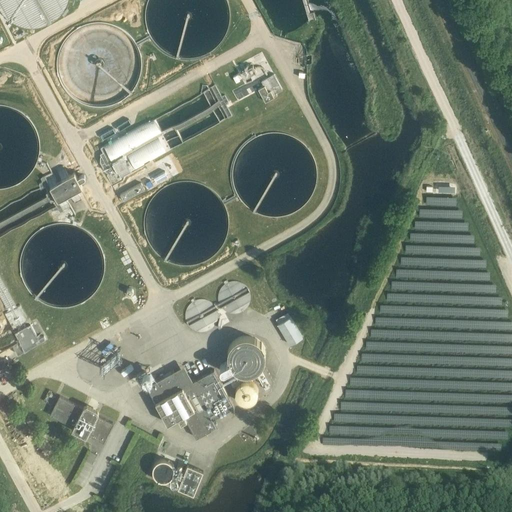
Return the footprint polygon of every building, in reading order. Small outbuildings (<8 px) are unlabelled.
[(0,0),(10,17),(12,8),(25,6),(26,2),(33,3),(32,6),(40,7),(41,11),(45,12),(52,8),(63,6),(64,0),(0,0)] [(246,66),(244,67),(245,69),(240,72),(243,78),(256,71),(253,66),(247,68),(246,66)] [(260,78),(234,92),(239,99),(258,89),(265,101),(277,95),(276,93),(282,90),(273,74),(261,80),(260,78)] [(154,118),(101,148),(103,152),(100,154),(102,156),(101,156),(101,162),(105,170),(112,174),(115,172),(117,177),(170,148),(154,118)] [(48,190),(46,191),(51,201),(54,199),(57,205),(53,208),(54,211),(58,209),(60,213),(64,211),(64,210),(70,206),(75,215),(72,224),(76,225),(77,222),(74,221),(76,215),(65,196),(70,194),(75,203),(82,200),(77,190),(83,187),(80,182),(84,179),(85,179),(85,178),(85,177),(85,176),(85,175),(84,175),(84,174),(83,174),(82,174),(82,175),(77,177),(75,172),(68,175),(63,166),(54,170),(60,180),(57,181),(51,172),(40,177),(42,181),(39,183),(41,187),(45,185),(48,190)] [(144,189),(141,183),(120,194),(124,201),(144,189)] [(0,297),(8,311),(4,313),(15,332),(31,324),(20,305),(17,306),(0,276),(0,297)] [(195,332),(253,299),(243,282),(226,292),(227,294),(210,304),(207,298),(183,312),(195,332)] [(276,319),(290,345),(304,337),(291,316),(288,312),(276,319)] [(18,354),(46,339),(44,335),(39,338),(31,324),(15,332),(20,341),(13,345),(18,354)] [(233,333),(225,367),(258,375),(266,341),(233,333)] [(214,369),(193,380),(184,365),(174,370),(147,385),(168,423),(178,417),(181,422),(187,419),(197,437),(207,431),(218,425),(214,418),(235,406),(214,369)] [(243,379),(235,398),(253,405),(260,386),(243,379)] [(83,407),(72,402),(60,395),(50,415),(63,421),(73,427),(72,429),(86,437),(88,434),(104,442),(113,423),(98,415),(98,413),(98,410),(87,404),(84,406),(83,407)] [(89,451),(82,470),(89,473),(96,453),(89,451)] [(152,475),(179,484),(181,478),(180,478),(185,462),(159,454),(152,475)] [(187,464),(178,487),(194,494),(203,471),(187,464)]
